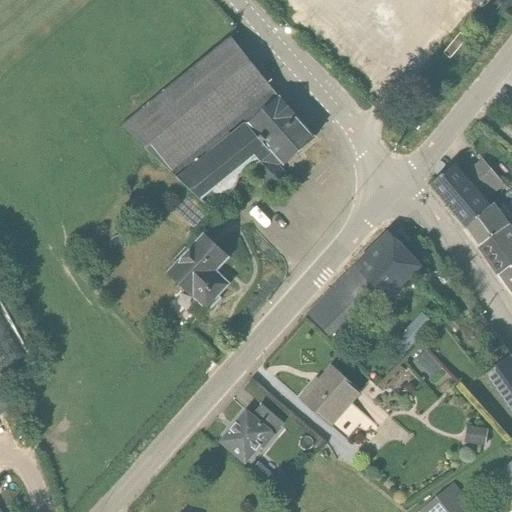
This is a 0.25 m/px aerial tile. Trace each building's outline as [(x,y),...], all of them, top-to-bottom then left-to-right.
[(470,0),(491,17),(505,0),(470,0)] [(197,163),(279,98),(231,37),(119,126),(172,175),(193,159),(197,163)] [(279,98),(197,163),(177,179),(206,206),(214,200),(219,200),(223,199),(227,196),(232,192),(234,189),(235,187),(237,184),(238,180),(251,170),(274,195),(291,180),(278,166),(281,163),(284,165),(314,138),(279,98)] [(455,166),(430,187),(466,229),(493,207),(488,200),(505,185),(483,161),(465,176),(455,166)] [(466,229),(498,275),(511,263),(511,227),(496,204),(493,207),(466,229)] [(422,267),(389,233),(306,314),(328,338),(377,291),(386,302),(422,267)] [(207,265),(220,252),(204,236),(168,274),(208,311),(219,300),(217,297),(228,285),(215,272),(207,265)] [(511,263),(498,275),(511,294),(511,263)] [(413,301),(397,319),(417,337),(433,319),(413,301)] [(511,418),(511,364),(509,360),(483,378),(511,418)] [(34,368),(6,383),(15,399),(43,384),(34,368)] [(316,387),(314,384),(299,400),(332,429),(362,393),(332,368),(316,387)] [(0,382),(0,381),(0,410),(12,405),(0,382)] [(284,424),(261,405),(251,417),(247,412),(219,442),(247,464),(261,448),(264,450),(284,424)] [(467,426),(465,444),(486,447),(488,430),(467,426)] [(259,463),(249,474),(267,490),(277,478),(259,463)] [(511,465),(497,478),(511,496),(511,465)] [(477,511),(454,484),(419,511),(477,511)]
